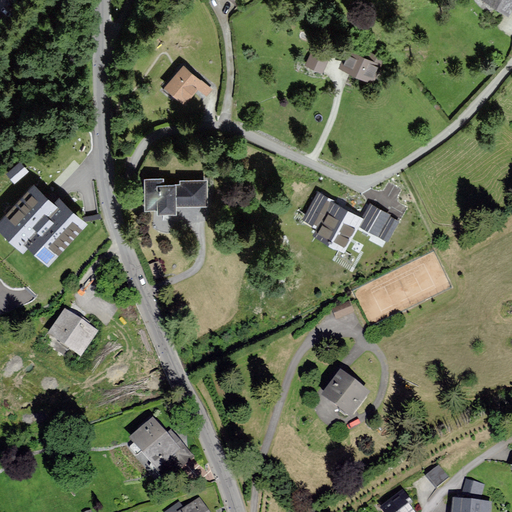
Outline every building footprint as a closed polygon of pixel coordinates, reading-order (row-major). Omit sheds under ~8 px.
[(511,0),(490,0),(510,12),(511,9),(511,0)] [(313,43),(306,63),(324,70),(331,50),(313,43)] [(352,47),(342,68),(373,83),(383,62),(352,47)] [(185,65),(166,87),(184,103),(198,87),(206,94),(212,88),(185,65)] [(21,155),(6,165),(14,176),(29,165),(21,155)] [(177,183),(165,183),(165,178),(146,178),(146,208),(159,208),(160,213),(179,213),(178,206),(209,206),(208,180),(177,181),(177,183)] [(49,263),(86,225),(60,200),(55,206),(35,188),(0,224),(0,228),(23,251),(29,245),(49,263)] [(318,228),(315,234),(345,251),(363,218),(337,203),(338,200),(319,190),(302,219),(318,228)] [(166,262),(153,267),(158,282),(171,277),(166,262)] [(351,302),(333,310),(338,321),(356,313),(351,302)] [(67,314),(49,339),(82,362),(99,337),(67,314)] [(346,376),(326,401),(351,420),(371,395),(346,376)] [(157,423),(133,443),(161,475),(184,455),(157,423)] [(438,463),(425,474),(436,487),(449,475),(438,463)] [(413,511),(401,496),(383,510),(384,511),(413,511)] [(208,511),(199,498),(180,511),(208,511)] [(457,502),(456,511),(490,511),(491,504),(457,502)]
